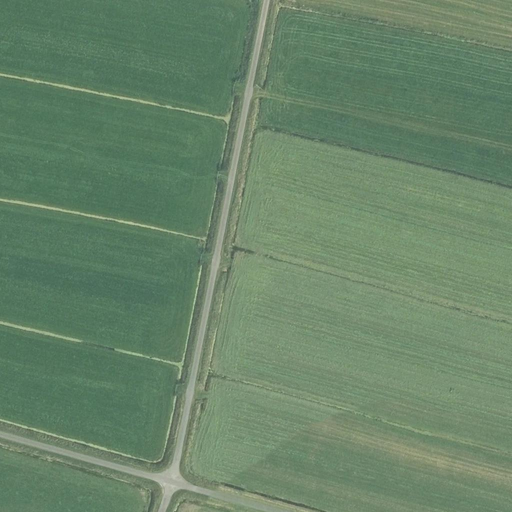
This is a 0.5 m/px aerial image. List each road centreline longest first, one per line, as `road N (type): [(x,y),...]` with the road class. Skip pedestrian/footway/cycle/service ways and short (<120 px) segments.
road 1 (unclassified): [(171,483),(266,0)]
road 2 (unclassified): [(171,483),(0,435)]
